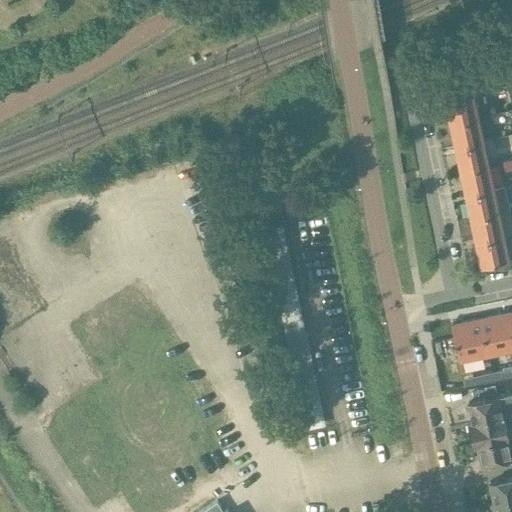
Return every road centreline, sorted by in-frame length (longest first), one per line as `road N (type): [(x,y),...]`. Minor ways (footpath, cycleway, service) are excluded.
road 1 (residential): [(511,43),(420,82),(411,99),(452,294)]
road 2 (residential): [(393,306),(341,0)]
road 3 (unknown): [(269,466),(222,366),(148,244)]
road 4 (residential): [(436,511),(393,306)]
road 5 (unknown): [(269,466),(423,448)]
